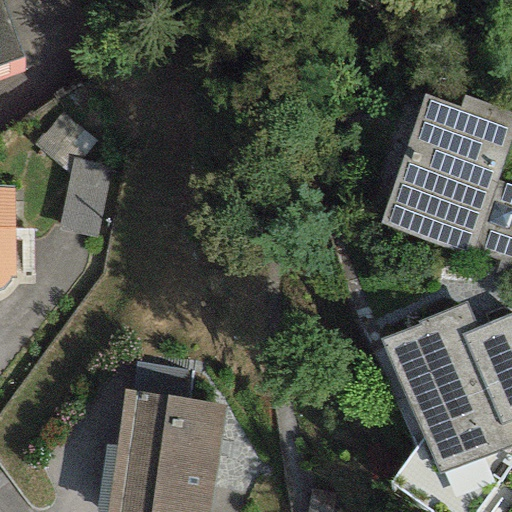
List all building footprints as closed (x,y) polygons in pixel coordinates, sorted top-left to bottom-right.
[(0,0),(0,66),(22,59),(1,0),(0,0)] [(511,127),(511,113),(461,96),(457,107),(422,95),(377,225),(468,256),(471,248),(510,262),(511,254),(511,186),(494,181),(511,127)] [(0,185),(0,290),(1,289),(6,284),(8,279),(13,279),(11,185),(0,185)] [(417,325),(380,340),(435,476),(511,444),(511,313),(476,328),(465,303),(416,323),(417,325)] [(207,511),(224,405),(123,390),(104,511),(207,511)]
